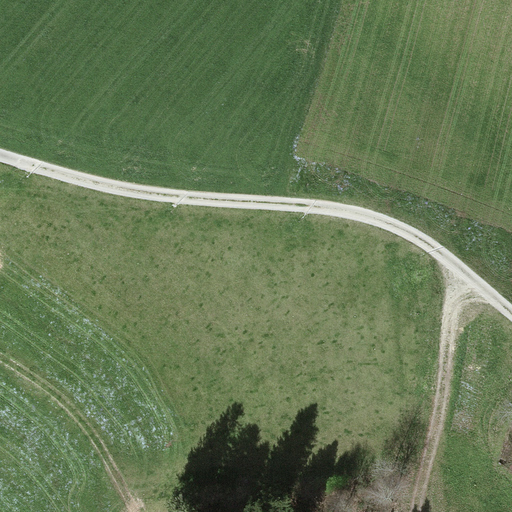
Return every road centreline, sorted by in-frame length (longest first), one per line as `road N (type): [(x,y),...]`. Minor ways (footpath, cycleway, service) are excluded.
road 1 (track): [(449,263),(445,374),(414,511)]
road 2 (track): [(130,511),(103,452),(70,408),(0,357)]
